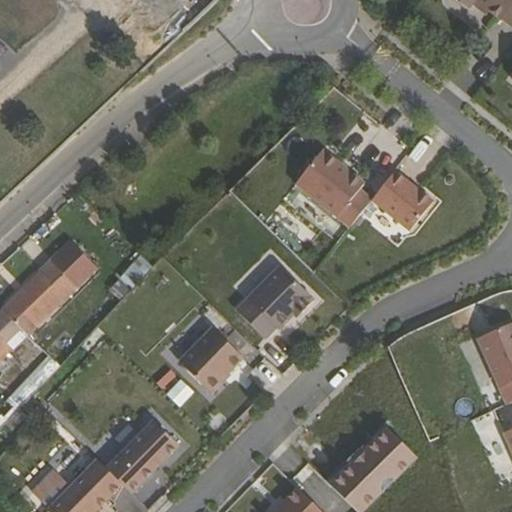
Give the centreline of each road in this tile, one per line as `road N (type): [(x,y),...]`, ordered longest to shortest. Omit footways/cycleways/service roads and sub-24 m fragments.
road 1 (residential): [(511,257),(386,312),(182,511)]
road 2 (unclassified): [(0,225),(136,100),(248,26),(304,4)]
road 3 (residential): [(304,4),(350,33),(511,174)]
